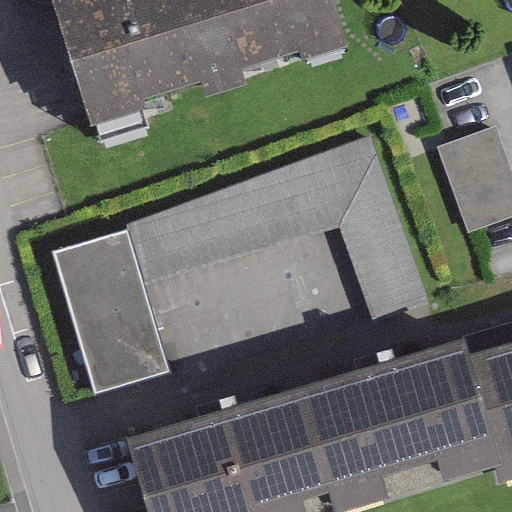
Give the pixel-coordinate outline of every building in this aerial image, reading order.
[(385,0),(77,0),(74,1),(107,122),(397,43),(385,0)] [(511,138),(502,110),(445,129),(475,217),(511,204),(511,138)] [(384,149),(142,227),(164,293),(353,232),(384,327),(436,310),(384,149)] [(142,227),(66,255),(105,396),(190,373),(164,293),(142,227)] [(303,393),(330,484),(484,439),(489,456),(496,454),(469,360),(465,346),(303,393)] [(511,346),(469,360),(496,454),(511,448),(511,346)] [(255,511),(254,506),(330,484),(303,393),(132,443),(152,511),(255,511)]
